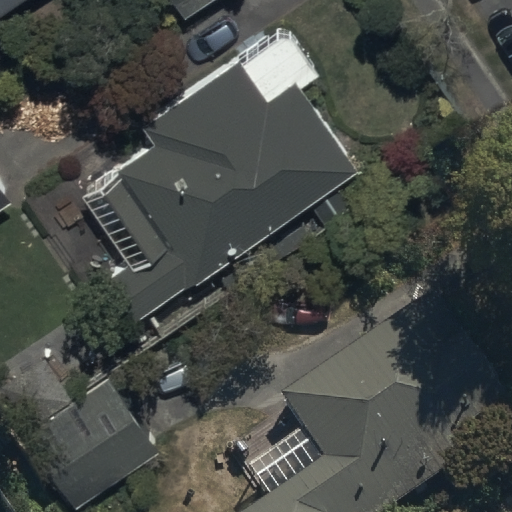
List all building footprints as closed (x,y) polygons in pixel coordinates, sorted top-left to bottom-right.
[(0,0),(0,15),(22,0),(0,0)] [(169,0),(182,20),(211,0),(169,0)] [(359,173),(299,86),(324,69),(293,24),(146,125),(159,144),(87,194),(134,262),(98,287),(129,332),(359,173)] [(0,211),(12,205),(0,185),(0,211)] [(511,419),(441,311),(286,412),(310,449),(253,487),(269,511),(409,511),(460,479),(448,461),(511,419)] [(160,451),(109,374),(50,413),(102,490),(160,451)]
